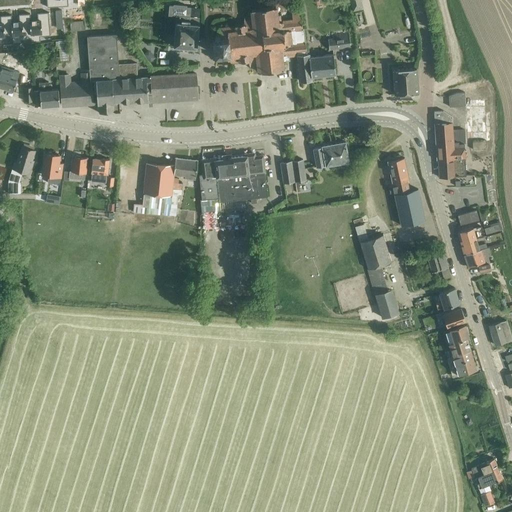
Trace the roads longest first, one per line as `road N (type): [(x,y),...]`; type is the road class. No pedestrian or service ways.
road 1 (secondary): [(23,114),(158,136),(209,137),(368,111),(412,124)]
road 2 (secondary): [(511,438),(412,124)]
road 3 (unclassified): [(412,124),(425,102),(428,59),(414,0)]
